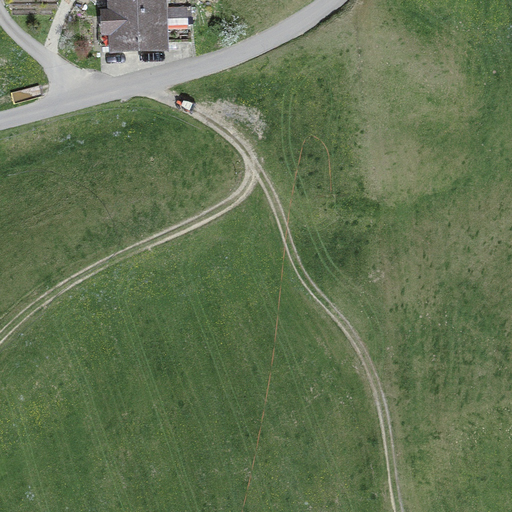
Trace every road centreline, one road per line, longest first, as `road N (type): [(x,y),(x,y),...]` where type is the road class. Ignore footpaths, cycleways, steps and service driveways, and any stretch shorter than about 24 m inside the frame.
road 1 (track): [(142,80),(243,143),(251,156),(240,185),(218,205),(85,266),(0,333)]
road 2 (track): [(251,156),(308,287),(362,348),(386,422),(398,511)]
road 3 (unclassified): [(329,0),(240,51),(0,117)]
